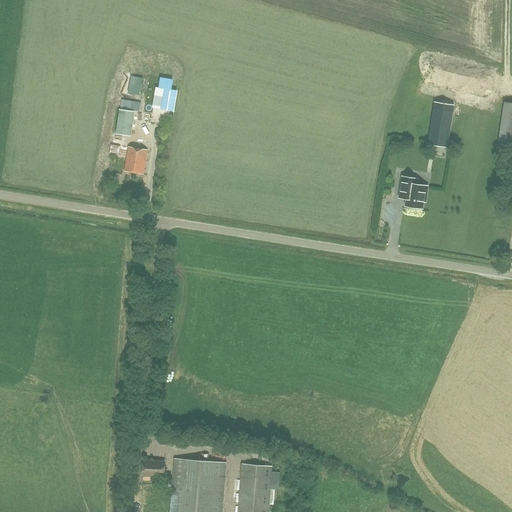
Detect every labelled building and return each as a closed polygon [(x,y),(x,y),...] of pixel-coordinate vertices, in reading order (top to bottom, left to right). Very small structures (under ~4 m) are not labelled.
[(148,52),(165,52),(165,44),(148,44),(148,52)] [(163,73),(165,57),(154,56),(153,72),(163,73)] [(488,88),(498,88),(497,78),(488,79),(488,88)] [(511,102),(504,101),(498,141),(506,143),(505,150),(511,151),(511,102)] [(434,102),(427,144),(447,147),(454,105),(434,102)] [(123,127),(123,137),(134,138),(134,129),(124,128),(125,120),(134,120),(135,107),(120,105),(119,127),(123,127)] [(143,174),(147,150),(128,146),(124,171),(143,174)] [(399,197),(407,199),(405,206),(407,206),(408,208),(414,209),(415,207),(422,208),(423,197),(425,197),(427,187),(409,184),(410,178),(402,177),(399,197)] [(221,511),(225,463),(175,459),(170,511),(221,511)] [(163,477),(165,462),(143,460),(142,475),(163,477)] [(241,464),(237,511),(268,511),(269,505),(271,489),(278,490),(280,472),(272,471),(272,466),(241,464)]
